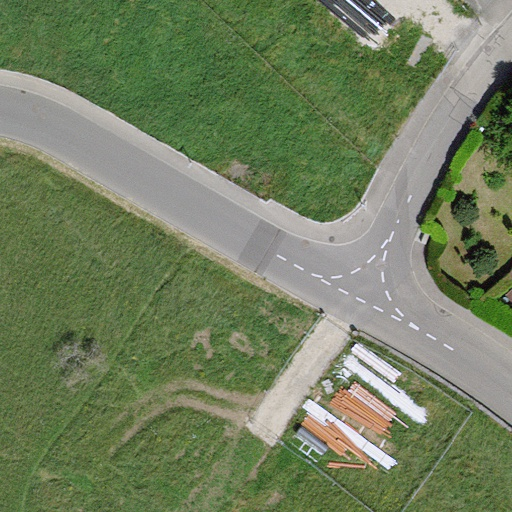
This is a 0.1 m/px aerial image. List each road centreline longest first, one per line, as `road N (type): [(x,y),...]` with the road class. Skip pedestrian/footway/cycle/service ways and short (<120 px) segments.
road 1 (residential): [(407,284),(334,276),(43,122),(0,115)]
road 2 (residential): [(511,35),(407,203),(407,284)]
road 3 (residential): [(407,284),(417,318),(511,384)]
